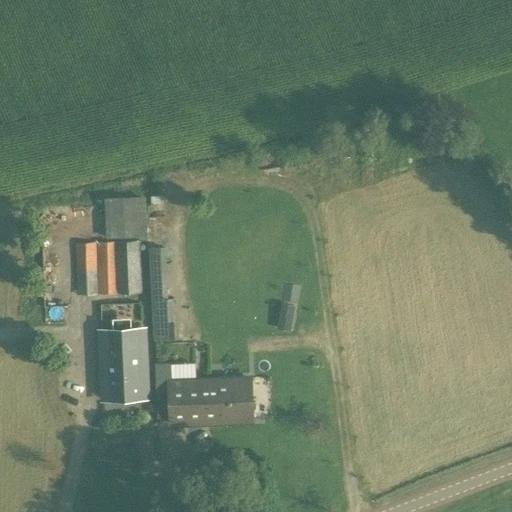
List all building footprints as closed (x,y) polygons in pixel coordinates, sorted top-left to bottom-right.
[(145,194),(103,195),(105,237),(147,235),(145,194)] [(138,237),(74,241),(78,294),(141,290),(138,237)] [(164,248),(149,249),(150,262),(165,261),(164,248)] [(172,300),(152,301),(154,341),(174,340),(172,300)] [(281,301),(278,314),(291,317),(294,304),(281,301)] [(104,399),(144,397),(141,332),(101,333),(104,399)] [(170,424),(251,421),(250,379),(168,382),(170,424)]
